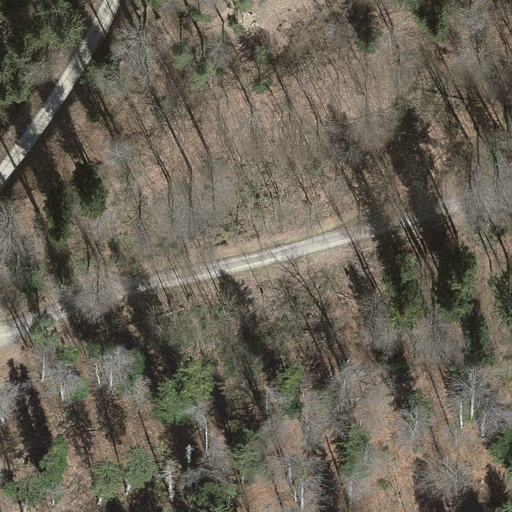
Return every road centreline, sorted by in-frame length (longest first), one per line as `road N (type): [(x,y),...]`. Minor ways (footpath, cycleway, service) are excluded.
road 1 (track): [(0,331),(145,279),(414,220),(511,188)]
road 2 (track): [(113,0),(0,172)]
